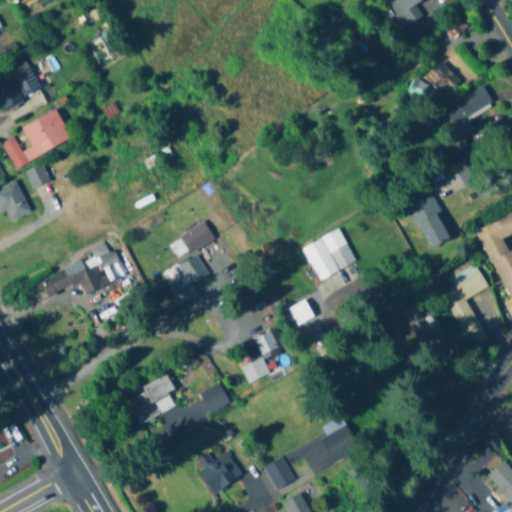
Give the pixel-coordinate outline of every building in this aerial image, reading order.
[(384,0),(402,30),(420,19),(413,6),(423,0),(384,0)] [(458,84),(440,61),(424,75),(442,97),(458,84)] [(41,89),(29,67),(0,82),(0,109),(1,111),(41,89)] [(442,110),(452,126),(491,103),(481,86),(442,110)] [(13,168),(71,141),(56,110),(21,127),(30,146),(20,151),(13,137),(1,142),(13,168)] [(53,176),(46,161),(24,172),(31,187),(53,176)] [(30,212),(14,180),(0,187),(0,210),(6,224),(30,212)] [(426,189),(404,198),(426,248),(448,239),(426,189)] [(511,210),(475,229),(510,300),(503,304),(511,322),(511,321),(511,248),(509,250),(503,239),(511,234),(511,210)] [(179,237),(190,253),(212,238),(202,222),(179,237)] [(300,249),(318,281),(354,261),(336,229),(300,249)] [(79,282),(85,295),(105,285),(91,254),(40,278),(49,296),(79,282)] [(182,275),(165,287),(177,305),(196,292),(191,285),(207,274),(194,255),(177,267),(182,275)] [(469,349),(486,340),(465,299),(486,288),(475,266),(436,286),(469,349)] [(411,335),(433,334),(431,307),(409,308),(411,335)] [(247,384),(269,374),(261,357),(284,347),(276,329),(242,345),(250,363),(240,368),(247,384)] [(139,424),(174,407),(167,393),(173,390),(167,377),(126,396),(139,424)] [(357,451),(347,425),(319,436),(330,462),(357,451)] [(208,453),(194,461),(212,492),(241,476),(227,451),(211,460),(208,453)] [(262,466),(277,493),(296,483),(281,456),(262,466)] [(511,472),(504,462),(488,474),(511,505),(511,472)] [(283,502),(288,511),(310,511),(300,493),(283,502)]
